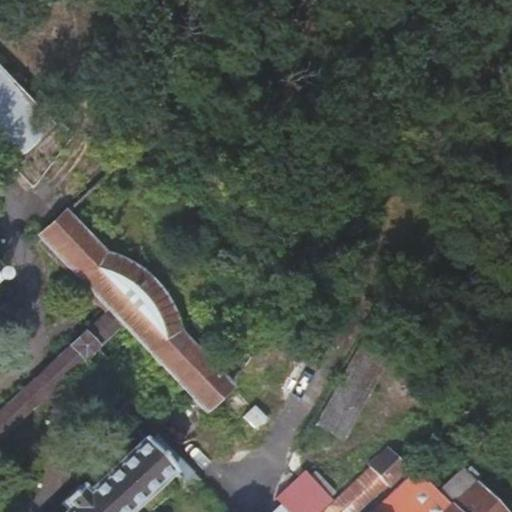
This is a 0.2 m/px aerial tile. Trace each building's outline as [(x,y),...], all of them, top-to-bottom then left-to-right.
[(0,60),(0,149),(36,186),(79,135),(72,127),(66,129),(0,60)] [(108,311),(122,325),(202,411),(230,385),(178,332),(176,297),(166,275),(148,261),(127,253),(105,253),(66,212),(39,236),(108,311)] [(0,439),(52,390),(122,325),(108,311),(47,369),(0,412),(0,439)] [(348,440),(384,364),(354,350),(318,425),(348,440)] [(129,511),(137,505),(170,474),(183,487),(194,478),(157,440),(147,449),(141,442),(86,495),(78,486),(58,507),(62,511),(129,511)] [(316,511),(352,511),(406,461),(390,444),(316,511)] [(431,488),(411,468),(363,511),(500,511),(456,466),(431,488)] [(287,511),(279,503),(269,511),(287,511)]
